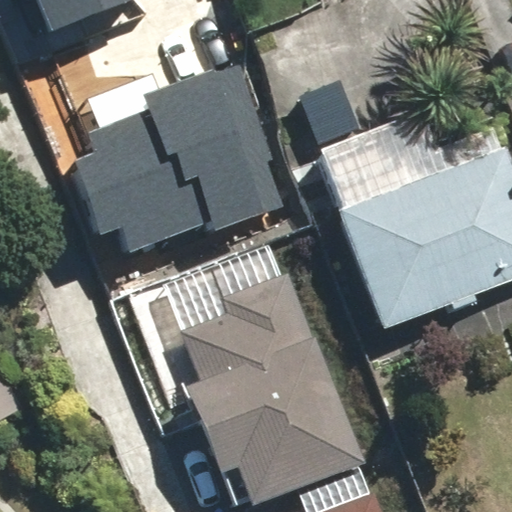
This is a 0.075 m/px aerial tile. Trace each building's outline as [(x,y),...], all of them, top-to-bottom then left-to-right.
[(45,0),(56,30),(137,0),(45,0)] [(225,55),(213,24),(132,57),(145,88),(225,55)] [(78,159),(114,256),(214,219),(217,226),(289,199),(239,63),(146,97),(152,113),(93,135),(99,151),(78,159)] [(511,284),(511,169),(503,147),(330,217),(379,339),(511,284)] [(358,464),(288,275),(222,299),(229,316),(184,332),(202,382),(189,387),(219,468),(238,461),(253,503),(358,464)] [(0,424),(21,411),(0,376),(0,424)] [(360,511),(351,492),(320,506),(322,511),(360,511)]
